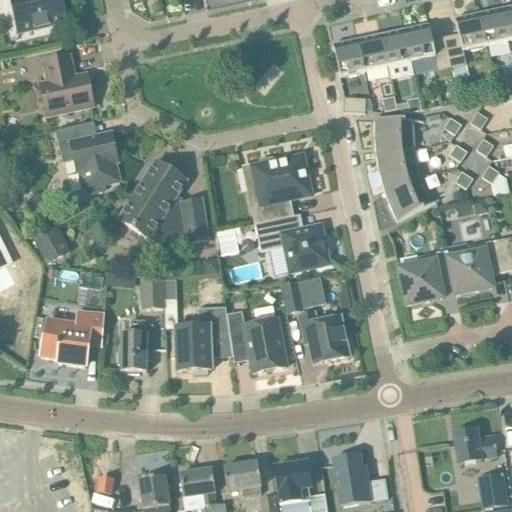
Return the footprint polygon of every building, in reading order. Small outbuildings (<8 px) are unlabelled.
[(9,0),(17,34),(66,23),(60,0),(9,0)] [(511,42),(511,8),(502,11),(509,43),(511,42)] [(478,16),(485,49),(509,43),(502,11),(478,16)] [(453,83),(468,79),(462,53),(485,49),(478,16),(454,21),(458,37),(444,40),(451,72),(453,83)] [(451,72),(444,40),(431,43),(427,27),(403,32),(410,65),(433,60),(437,75),(451,72)] [(380,37),(387,70),(410,65),(403,32),(380,37)] [(387,70),(380,37),(356,42),(363,75),(387,70)] [(363,75),(356,42),(332,47),(339,80),(363,75)] [(48,83),(40,85),(47,117),(93,108),(86,76),(74,78),(69,57),(44,62),(48,83)] [(508,94),(506,81),(494,84),(496,97),(508,94)] [(393,99),(382,101),(385,114),(396,112),(393,99)] [(409,116),(421,113),(418,100),(406,103),(409,116)] [(364,117),(365,102),(344,101),(343,115),(364,117)] [(480,133),(487,122),(477,115),(469,127),(480,133)] [(375,157),(376,158),(413,152),(412,138),(413,123),(374,121),(374,139),(375,157)] [(461,128),(450,122),(444,131),(454,138),(461,128)] [(103,188),(119,185),(115,167),(117,166),(110,136),(85,142),(82,127),(55,134),(62,166),(74,164),(77,175),(79,175),(83,193),(86,192),(87,195),(90,197),(102,195),(104,192),(103,188)] [(486,160),(493,148),(482,142),(475,154),(486,160)] [(455,148),(449,158),(460,165),(466,155),(455,148)] [(413,152),(376,158),(378,175),(382,190),(383,191),(420,180),(416,166),(414,152),(413,152)] [(254,228),(291,220),(287,203),(311,198),(302,158),(275,164),(271,161),(259,163),(257,168),(244,171),(256,227),(254,227),(254,228)] [(187,246),(207,243),(201,203),(182,206),(174,201),(185,184),(155,165),(118,223),(148,242),(151,238),(161,244),(186,240),(187,246)] [(481,180),(491,187),(498,176),(488,170),(481,180)] [(455,185),(466,192),(472,182),(462,175),(455,185)] [(420,180),(383,191),(389,208),(396,225),(431,207),(424,194),(421,184),(420,180)] [(291,220),(254,228),(260,256),(284,250),(290,275),(328,267),(320,229),(292,235),(289,221),(291,221),(291,220)] [(57,229),(32,242),(46,267),(70,254),(57,229)] [(221,259),(238,256),(234,234),(216,238),(221,259)] [(511,240),(496,244),(502,276),(511,274),(511,240)] [(0,270),(11,265),(0,243),(0,270)] [(502,276),(496,244),(467,250),(468,257),(449,261),(447,254),(446,254),(456,298),(491,290),(489,279),(502,276)] [(456,298),(446,254),(418,260),(419,268),(398,272),(406,309),(442,301),(440,290),(453,287),(455,298),(456,298)] [(324,305),(319,282),(296,287),(296,285),(280,288),(286,316),(302,313),(301,310),(324,305)] [(142,313),(164,312),(163,283),(141,284),(142,313)] [(229,336),(226,317),(225,310),(197,311),(198,330),(175,331),(177,374),(194,373),(194,377),(207,377),(207,372),(211,372),(209,337),(229,336)] [(226,317),(229,336),(231,347),(246,344),(252,376),(286,369),(277,322),(244,328),(242,314),(226,317)] [(101,350),(103,317),(78,315),(77,328),(48,323),(41,360),(58,363),(58,367),(85,371),(88,349),(101,350)] [(314,317),(299,320),(305,347),(309,346),(313,367),(348,359),(347,354),(350,351),(348,341),(344,340),(340,320),(316,326),(314,317)] [(153,360),(153,328),(145,328),(145,323),(131,323),(130,336),(121,336),(120,355),(118,355),(118,368),(120,368),(120,375),(127,375),(127,377),(140,377),(140,375),(146,375),(146,360),(153,360)] [(482,461),(497,459),(494,438),(478,441),(476,430),(453,434),(458,468),(482,463),(482,461)] [(360,456),(334,460),(338,492),(353,489),(356,505),(371,503),(389,500),(386,480),(369,483),(366,466),(362,467),(360,456)] [(227,493),(241,491),(242,500),(260,497),(259,489),(261,488),(258,464),(224,469),(227,493)] [(274,469),(278,493),(276,494),(278,507),(310,502),(308,489),(312,488),(308,464),(274,469)] [(225,511),(224,506),(215,507),(213,495),(215,494),(212,471),(180,476),(183,499),(185,511),(195,511),(203,511),(225,511)] [(482,511),(484,511),(508,507),(503,476),(476,481),(482,511)] [(139,482),(143,511),(168,511),(164,478),(139,482)] [(112,496),(114,481),(101,480),(99,495),(112,496)] [(276,511),(275,499),(259,501),(260,511),(276,511)] [(424,511),(445,511),(442,499),(422,504),(424,511)]
